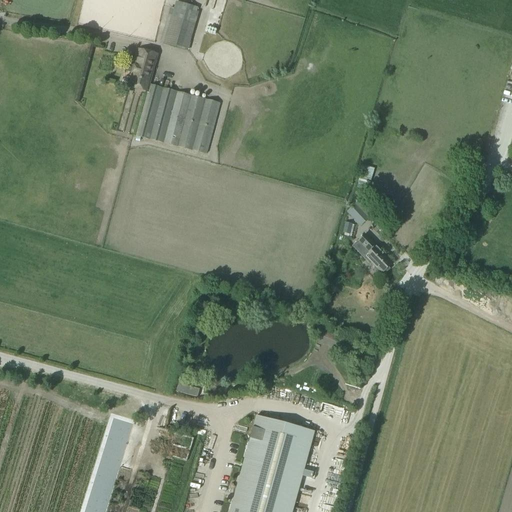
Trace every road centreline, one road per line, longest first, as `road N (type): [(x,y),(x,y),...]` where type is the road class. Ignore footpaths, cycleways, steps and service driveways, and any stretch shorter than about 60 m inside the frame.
road 1 (unclassified): [(372,422),(407,286),(495,171),(511,126)]
road 2 (unknown): [(310,511),(332,451),(329,435),(307,417),(263,406),(235,417),(201,511)]
